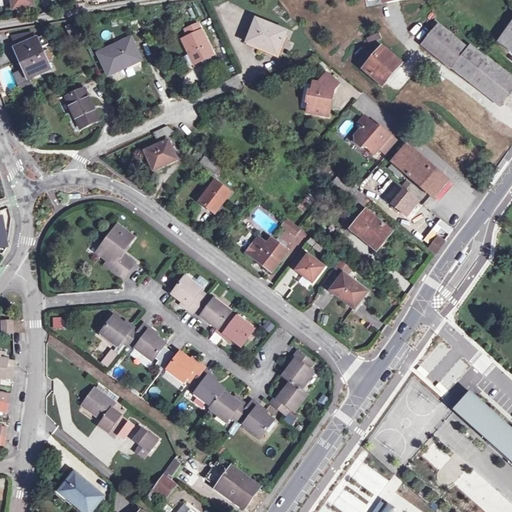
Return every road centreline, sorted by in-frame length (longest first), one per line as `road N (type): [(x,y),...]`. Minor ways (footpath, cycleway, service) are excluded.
road 1 (residential): [(34,304),(140,295),(252,382),(296,321)]
road 2 (residential): [(24,193),(84,178),(136,195),(296,321)]
road 3 (residential): [(19,511),(37,354),(34,304)]
road 4 (secondary): [(419,308),(511,172)]
road 5 (secondary): [(276,511),(369,380)]
road 6 (unclassified): [(511,392),(419,308)]
